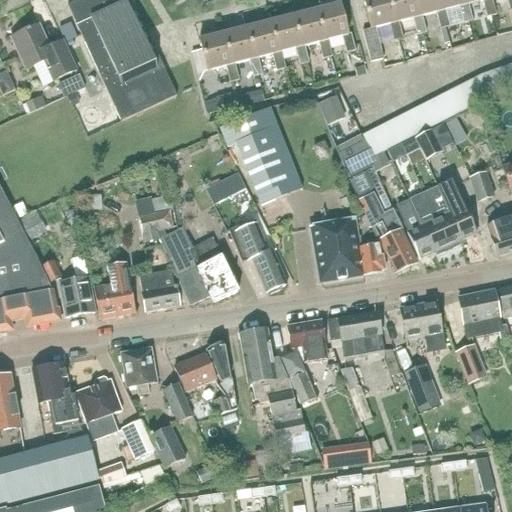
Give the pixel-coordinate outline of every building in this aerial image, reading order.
[(178,99),(166,72),(132,0),(88,0),(85,2),(84,0),(68,8),(122,125),(178,99)] [(365,0),(363,1),(370,30),(371,32),(375,31),(390,27),(394,43),(403,41),(399,25),(395,26),(388,0),(365,0)] [(427,35),(423,19),(418,20),(413,0),(388,0),(395,26),(399,25),(413,22),(417,37),(427,35)] [(449,29),(445,13),(441,14),(437,0),(413,0),(418,20),(423,19),(436,16),(440,32),(443,45),(449,44),(445,30),(449,29)] [(437,0),(441,14),(445,13),(460,10),(464,26),(473,24),(469,7),(465,8),(462,0),(437,0)] [(487,0),(462,0),(465,8),(469,7),(483,4),(487,20),(497,18),(493,1),(488,3),(487,0)] [(511,0),(487,0),(488,3),(493,1),(498,0),(507,0),(511,13),(511,0)] [(340,7),(316,13),(324,44),(328,43),(342,40),(346,55),(356,53),(351,36),(347,37),(340,7)] [(324,44),(316,13),(293,19),(301,50),(305,49),(319,46),(323,62),(332,59),(328,43),(324,44)] [(309,65),(305,49),(301,50),(293,19),(270,24),(278,56),(282,55),(295,52),(299,67),(309,65)] [(278,56),(270,24),(247,30),(254,62),(257,61),(272,57),(276,74),(286,71),(282,55),(278,56)] [(77,73),(64,45),(51,51),(40,28),(12,41),(26,72),(45,64),(54,84),(77,73)] [(247,30),(223,36),(231,68),(235,67),(249,64),(253,79),(262,77),(257,61),(254,62),(247,30)] [(382,60),(375,31),(371,32),(370,30),(362,33),(371,63),(382,60)] [(231,68),(223,36),(200,42),(208,74),(226,69),(230,85),(239,83),(235,67),(231,68)] [(332,66),(323,68),(327,81),(335,78),(332,66)] [(357,77),(367,74),(365,67),(355,69),(357,77)] [(511,88),(505,69),(493,73),(502,95),(511,91),(511,88)] [(493,73),(482,78),(490,100),(502,95),(493,73)] [(7,75),(5,75),(0,77),(0,92),(3,99),(16,93),(7,75)] [(79,76),(58,86),(64,99),(85,89),(79,76)] [(480,78),(471,83),(482,104),(489,100),(490,100),(482,78),(480,78)] [(471,83),(460,89),(471,109),(482,104),(471,83)] [(460,89),(449,94),(460,115),(471,109),(460,89)] [(260,92),(250,94),(253,106),(263,104),(260,92)] [(449,94),(439,100),(449,120),(460,115),(449,94)] [(66,99),(71,108),(78,104),(73,95),(66,99)] [(236,95),(220,99),(220,101),(223,112),(223,114),(240,110),(236,95)] [(335,99),(322,104),(330,124),(343,119),(335,99)] [(38,100),(23,106),(28,117),(42,110),(38,100)] [(439,100),(428,105),(438,126),(449,120),(439,100)] [(204,105),(207,116),(223,112),(220,101),(204,105)] [(428,105),(417,111),(428,131),(438,126),(428,105)] [(302,190),(269,110),(218,130),(226,148),(235,145),(260,207),(302,190)] [(417,111),(406,117),(417,137),(428,131),(417,111)] [(406,117),(396,122),(406,143),(415,138),(417,137),(406,117)] [(396,122),(385,128),(395,148),(406,143),(396,122)] [(385,128),(374,134),(384,154),(386,152),(395,148),(385,128)] [(374,134),(363,139),(373,159),(382,154),(384,154),(374,134)] [(427,163),(434,160),(440,157),(429,134),(416,141),(420,149),(427,163)] [(363,139),(362,138),(336,150),(346,172),(371,160),(373,159),(363,139)] [(415,138),(406,143),(395,148),(386,152),(392,163),(420,149),(416,141),(415,138)] [(207,180),(225,171),(210,139),(192,148),(207,180)] [(388,166),(382,154),(373,159),(371,160),(376,172),(388,166)] [(494,199),(486,173),(468,179),(476,204),(494,199)] [(477,237),(464,210),(452,181),(437,188),(441,197),(462,244),(477,237)] [(228,201),(219,184),(205,191),(214,208),(228,201)] [(51,294),(2,193),(0,188),(0,331),(58,322),(51,294)] [(437,189),(423,196),(427,203),(450,253),(462,247),(460,244),(462,244),(450,217),(441,197),(437,189)] [(100,196),(74,198),(75,212),(100,211),(100,196)] [(403,233),(395,215),(393,211),(383,216),(373,196),(358,202),(364,217),(369,226),(370,229),(381,224),(388,241),(382,243),(398,275),(416,266),(401,234),(403,233)] [(423,196),(410,202),(413,209),(422,229),(434,256),(436,255),(437,259),(450,253),(427,203),(423,196)] [(419,262),(434,256),(422,229),(413,209),(401,214),(406,227),(414,224),(417,231),(408,236),(419,262)] [(62,229),(75,225),(73,214),(59,217),(62,229)] [(158,241),(157,233),(172,230),(169,214),(153,218),(143,219),(138,220),(143,245),(158,241)] [(38,217),(20,226),(24,234),(42,226),(38,217)] [(497,259),(511,253),(511,219),(487,228),(497,259)] [(255,221),(229,231),(241,263),(252,259),(266,295),(269,294),(270,297),(279,293),(278,290),(286,287),(272,252),(268,254),(255,221)] [(364,279),(359,250),(355,222),(310,230),(320,286),(364,279)] [(212,241),(193,250),(182,229),(158,241),(177,279),(176,280),(190,309),(210,299),(213,305),(240,294),(212,241)] [(359,250),(364,279),(381,276),(381,274),(385,273),(383,259),(379,258),(378,247),(359,250)] [(86,271),(85,271),(83,259),(71,261),(73,273),(74,273),(76,282),(59,285),(66,321),(94,315),(86,271)] [(49,285),(62,279),(53,263),(41,268),(49,285)] [(135,317),(130,285),(126,264),(106,267),(108,277),(110,288),(94,291),(100,323),(135,317)] [(147,282),(146,283),(140,284),(146,315),(179,309),(176,291),(174,290),(172,280),(166,281),(166,276),(147,279),(147,282)] [(511,287),(497,291),(504,321),(511,319),(511,287)] [(500,319),(498,320),(492,293),(458,300),(463,327),(465,341),(498,334),(499,340),(508,338),(505,326),(502,327),(500,319)] [(444,352),(437,304),(400,310),(405,342),(427,339),(429,354),(444,352)] [(358,356),(383,352),(377,313),(352,317),(358,356)] [(343,358),(358,356),(352,317),(327,321),(330,342),(340,341),(343,358)] [(320,323),(287,328),(291,350),(301,349),(303,365),(326,362),(320,323)] [(305,436),(301,422),(299,411),(294,411),(290,388),(277,359),(271,360),(266,331),(238,336),(247,386),(250,385),(254,402),(258,402),(259,406),(267,405),(272,427),(273,427),(276,441),(305,436)] [(230,381),(228,382),(222,344),(206,351),(221,385),(216,387),(224,399),(229,413),(229,414),(236,412),(230,381)] [(487,379),(474,346),(454,354),(467,387),(487,379)] [(151,351),(121,355),(126,390),(136,388),(138,398),(148,396),(147,386),(156,385),(151,351)] [(390,377),(399,374),(391,351),(383,352),(384,360),(383,361),(390,377)] [(294,353),(280,359),(300,406),(314,400),(294,353)] [(203,355),(174,368),(185,394),(214,382),(203,355)] [(51,427),(53,436),(75,431),(80,430),(77,423),(73,398),(69,398),(63,365),(31,371),(38,405),(48,403),(49,409),(51,410),(54,427),(51,427)] [(419,416),(440,408),(424,366),(403,374),(419,416)] [(340,372),(360,424),(371,420),(351,370),(340,372)] [(0,433),(19,430),(10,377),(0,378),(0,433)] [(94,385),(95,387),(74,395),(90,438),(92,442),(103,438),(117,433),(110,417),(121,413),(109,382),(106,383),(105,381),(102,379),(95,382),(94,385)] [(171,419),(174,418),(177,426),(192,419),(177,386),(165,392),(163,394),(169,408),(167,409),(171,419)] [(218,417),(229,413),(224,399),(214,403),(218,417)] [(134,461),(154,453),(140,422),(121,431),(134,461)] [(420,428),(412,431),(415,439),(423,435),(420,428)] [(169,429),(149,437),(164,470),(184,461),(169,429)] [(80,430),(75,431),(77,442),(85,440),(80,430)] [(480,430),(469,435),(473,446),(485,442),(480,430)] [(0,511),(98,484),(99,484),(96,474),(88,439),(85,440),(77,442),(24,456),(15,459),(0,462),(0,511)] [(426,457),(424,446),(412,447),(414,459),(426,457)] [(324,471),(342,469),(339,450),(321,453),(324,471)] [(350,465),(366,462),(363,450),(347,454),(350,465)] [(465,463),(453,464),(453,465),(454,473),(467,472),(465,463)] [(254,478),(252,464),(239,466),(241,480),(254,478)] [(453,464),(441,466),(442,475),(454,473),(453,465),(453,464)] [(122,466),(96,474),(99,484),(125,479),(122,466)] [(201,484),(212,479),(207,468),(196,473),(201,484)] [(413,470),(401,471),(402,480),(414,479),(413,470)] [(401,471),(389,473),(390,482),(402,480),(401,471)] [(361,477),(349,478),(350,487),(362,486),(361,477)] [(349,478),(336,480),(338,489),(350,487),(349,478)] [(0,511),(98,511),(104,509),(98,484),(0,511)] [(275,489),(262,490),(264,499),(276,497),(275,489)] [(262,490),(250,492),(251,501),(264,499),(262,490)] [(298,511),(296,493),(284,494),(286,511),(298,511)] [(222,496),(210,497),(211,506),(224,504),(222,496)] [(210,497),(198,499),(199,508),(211,506),(210,497)] [(177,501),(166,507),(168,511),(175,511),(181,509),(177,501)]
